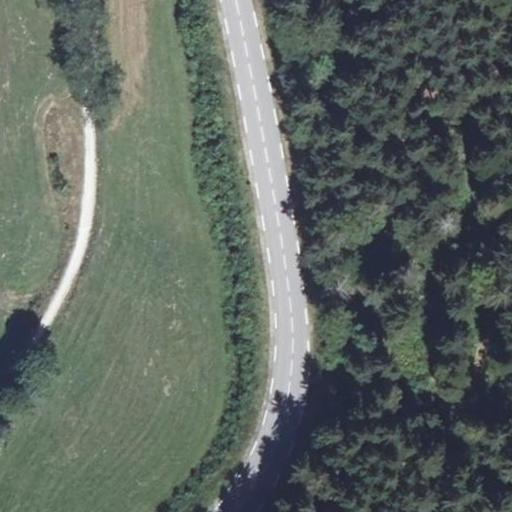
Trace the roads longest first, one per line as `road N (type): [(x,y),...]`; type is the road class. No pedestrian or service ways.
road 1 (secondary): [(233,0),(289,303),(288,385),(271,459),(231,511)]
road 2 (track): [(78,0),(90,148),(86,223),(50,317),(0,398)]
